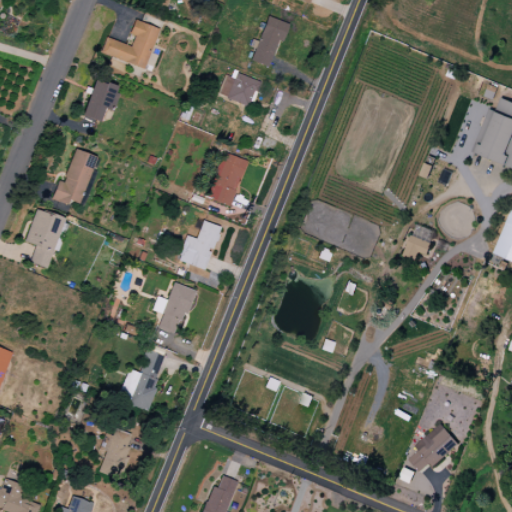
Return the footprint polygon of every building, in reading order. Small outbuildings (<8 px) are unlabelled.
[(267,17),(249,63),(268,71),(287,24),(267,17)] [(135,21),(129,36),(134,38),(130,48),(107,39),(101,54),(142,70),(158,31),(135,21)] [(236,72),(224,99),(248,109),(259,82),(236,72)] [(80,117),(98,123),(103,109),(110,111),(118,89),(93,80),(80,117)] [(488,109),(472,153),(511,167),(511,102),(499,98),(495,111),(488,109)] [(49,200),(65,205),(66,201),(81,206),(89,186),(85,185),(95,158),(73,150),(60,183),(56,181),(49,200)] [(222,151),(202,199),(228,210),(248,161),(222,151)] [(511,203),(493,255),(511,261),(511,203)] [(45,270),(62,219),(34,210),(23,243),(33,246),(27,264),(45,270)] [(185,236),(175,261),(203,271),(219,229),(202,222),(195,240),(185,236)] [(411,234),(403,256),(417,262),(421,253),(427,256),(432,242),(411,234)] [(172,283),(154,327),(173,334),(181,314),(186,315),(195,292),(172,283)] [(0,378),(10,353),(0,349),(0,378)] [(146,352),(138,372),(126,367),(112,400),(146,414),(159,382),(153,379),(162,358),(146,352)] [(441,423),(413,447),(418,452),(409,460),(420,472),(430,464),(435,470),(461,446),(441,423)] [(116,428),(112,438),(105,433),(98,451),(104,453),(97,473),(117,480),(134,435),(116,428)] [(221,477),(216,489),(211,487),(200,511),(224,511),(236,484),(221,477)] [(0,511),(2,511),(37,511),(39,508),(19,500),(24,488),(4,480),(0,488),(0,511)] [(71,497),(65,511),(86,511),(90,504),(71,497)]
